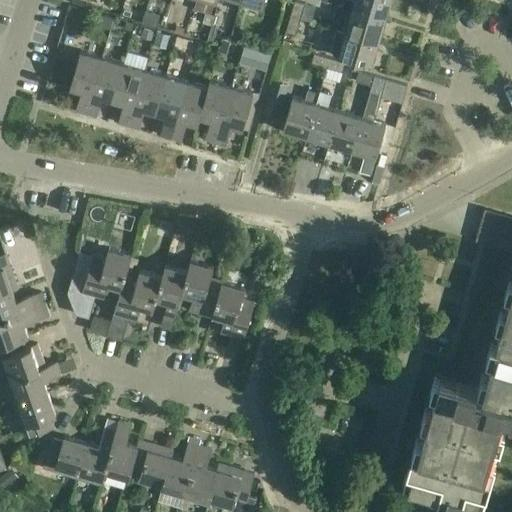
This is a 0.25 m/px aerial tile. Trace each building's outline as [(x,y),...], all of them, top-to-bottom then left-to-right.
[(350,0),(345,0),(344,6),(385,18),(390,0),(354,0),(354,1),(350,0)] [(294,1),(290,16),(300,19),(304,4),(294,1)] [(333,18),(347,22),(345,32),(378,42),(385,18),(344,6),(344,7),(337,6),(333,18)] [(290,16),(286,32),(295,35),(300,19),(290,16)] [(378,42),(345,32),(344,33),(336,31),(331,48),(334,54),(338,55),(371,65),(378,42)] [(76,108),(86,111),(103,56),(81,49),(71,86),(82,89),(76,108)] [(311,63),(327,68),(330,58),(314,53),(311,63)] [(103,95),(113,98),(124,62),(103,56),(86,111),(97,114),(103,95)] [(327,68),(342,72),(345,62),(330,58),(327,68)] [(118,121),(128,124),(145,68),(124,62),(113,98),(124,101),(118,121)] [(144,108),(155,111),(166,74),(145,68),(128,124),(139,127),(144,108)] [(355,81),(371,86),(374,76),(358,71),(355,81)] [(166,114),(160,133),(170,136),(187,81),(166,74),(155,111),(166,114)] [(374,76),(371,86),(372,86),(370,91),(377,94),(402,101),(406,85),(403,85),(374,76)] [(204,138),(215,141),(232,86),(210,79),(208,87),(200,116),(210,119),(204,138)] [(273,79),(262,112),(278,117),(289,84),(273,79)] [(198,124),(200,116),(208,87),(187,81),(170,136),(180,139),(186,120),(198,124)] [(253,92),(232,86),(215,141),(225,144),(231,125),(242,129),(253,92)] [(308,89),(305,99),(293,95),(283,128),(306,135),(316,102),(313,101),(316,92),(308,89)] [(318,96),(316,102),(306,135),(329,142),(339,109),(325,105),(327,99),(318,96)] [(329,142),(352,149),(362,116),(339,109),(329,142)] [(386,123),(362,116),(352,149),(376,156),(386,123)] [(511,239),(511,204),(499,202),(492,235),(511,239)] [(109,286),(120,289),(121,289),(124,276),(125,276),(132,254),(108,247),(105,257),(93,254),(82,290),(106,297),(109,286)] [(0,293),(12,289),(12,290),(18,288),(6,253),(0,255),(0,293)] [(189,309),(212,316),(222,280),(223,280),(224,279),(211,275),(213,265),(190,258),(187,270),(188,270),(181,294),(192,297),(189,309)] [(171,328),(181,294),(188,270),(187,270),(165,263),(161,276),(162,276),(155,299),(167,302),(160,325),(171,328)] [(152,310),(155,299),(162,276),(161,276),(139,269),(136,279),(125,276),(124,276),(121,289),(120,289),(113,312),(137,318),(140,306),(152,310)] [(245,287),(223,280),(222,280),(212,316),(224,319),(221,330),(244,337),(254,301),(242,297),(245,287)] [(0,318),(45,303),(41,292),(16,300),(12,290),(12,289),(0,293),(0,318)] [(441,377),(409,486),(446,497),(445,501),(476,510),(504,414),(511,415),(511,293),(484,390),(441,377)] [(0,318),(0,344),(22,337),(28,335),(24,323),(49,314),(45,303),(0,318)] [(111,320),(93,315),(89,331),(107,336),(111,320)] [(0,344),(0,381),(10,378),(11,378),(45,367),(37,344),(26,348),(22,337),(0,344)] [(0,384),(6,382),(13,403),(47,391),(43,380),(60,374),(56,363),(45,367),(11,378),(10,378),(0,381),(0,384)] [(55,415),(47,391),(13,403),(25,437),(53,427),(50,417),(55,415)] [(117,420),(107,418),(104,428),(114,430),(117,420)] [(128,479),(131,468),(138,444),(125,441),(130,424),(118,421),(115,431),(116,431),(104,473),(105,473),(128,479)] [(102,484),(105,473),(104,473),(116,431),(115,431),(104,428),(99,445),(88,442),(78,477),(102,484)] [(44,467),(78,477),(88,442),(64,435),(63,441),(52,438),(44,467)] [(139,477),(163,483),(171,454),(172,454),(174,449),(140,439),(138,444),(131,468),(141,471),(139,477)] [(161,489),(185,495),(200,444),(189,441),(184,458),(172,454),(171,454),(163,483),(161,489)] [(209,502),(210,497),(218,468),(206,464),(211,447),(200,444),(185,495),(209,502)] [(0,468),(13,469),(14,450),(0,448),(0,468)] [(210,497),(231,503),(228,511),(251,511),(256,497),(248,495),(255,472),(219,462),(218,468),(210,497)] [(401,511),(433,511),(437,501),(407,492),(401,511)]
